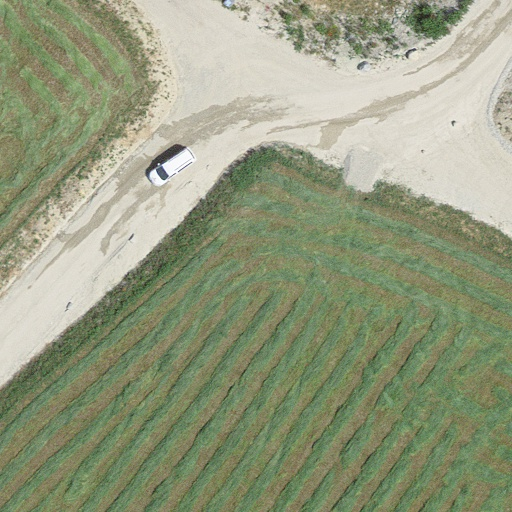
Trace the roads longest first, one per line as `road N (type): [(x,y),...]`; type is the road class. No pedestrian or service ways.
road 1 (track): [(511,162),(230,0)]
road 2 (track): [(417,230),(439,511)]
